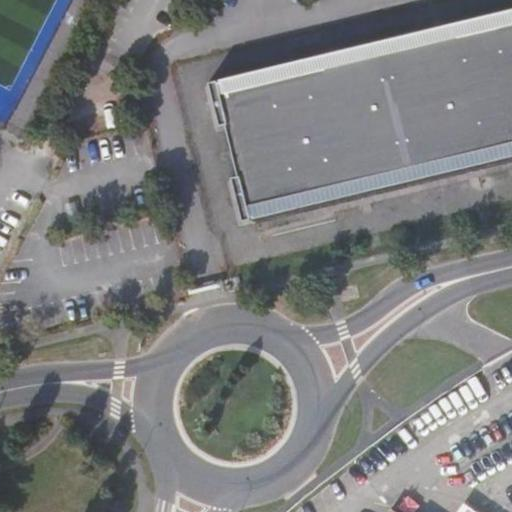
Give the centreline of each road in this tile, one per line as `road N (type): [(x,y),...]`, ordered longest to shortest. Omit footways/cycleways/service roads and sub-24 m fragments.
road 1 (unknown): [(178,148),(85,171),(58,195),(39,249),(55,283),(72,287),(171,265)]
road 2 (tertiary): [(323,420),(389,337),(505,270)]
road 3 (tertiary): [(505,270),(413,282),(343,329),(281,334)]
road 4 (secondary): [(0,401),(87,393),(163,435)]
road 5 (secondary): [(171,361),(0,382)]
road 6 (secondary): [(281,334),(260,325),(214,327),(171,361)]
